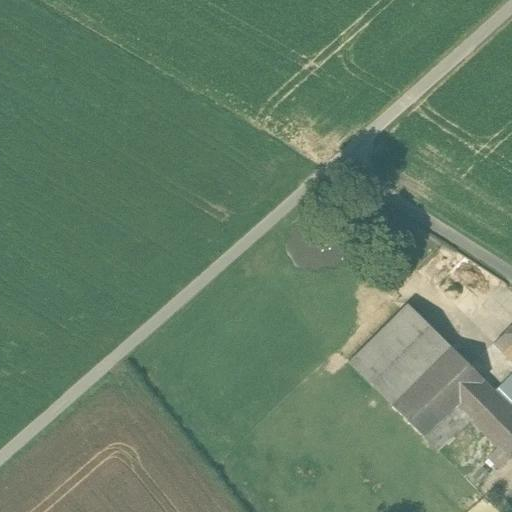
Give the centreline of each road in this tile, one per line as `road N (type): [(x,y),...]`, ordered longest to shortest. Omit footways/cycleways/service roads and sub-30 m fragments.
road 1 (unclassified): [(0,459),(339,163)]
road 2 (residential): [(511,4),(339,163)]
road 3 (unclassified): [(339,163),(511,278)]
